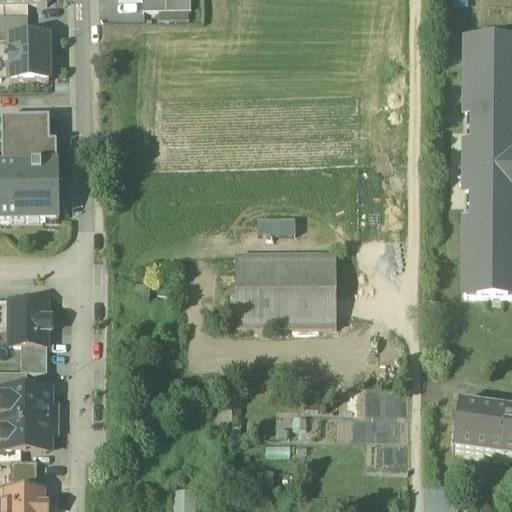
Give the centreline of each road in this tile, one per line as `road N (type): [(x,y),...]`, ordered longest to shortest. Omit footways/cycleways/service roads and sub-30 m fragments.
road 1 (track): [(414,0),(412,511)]
road 2 (residential): [(80,0),(84,282)]
road 3 (residential): [(84,282),(79,511)]
